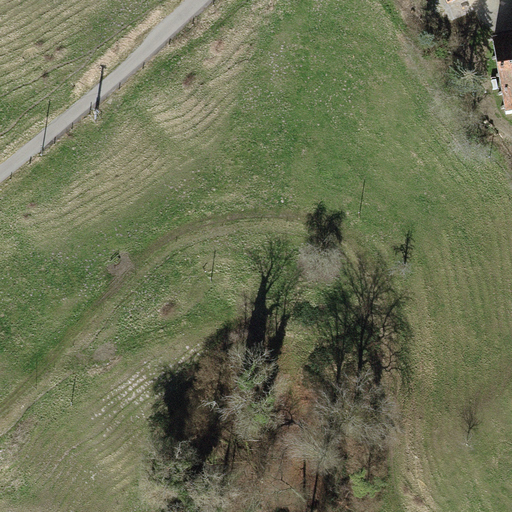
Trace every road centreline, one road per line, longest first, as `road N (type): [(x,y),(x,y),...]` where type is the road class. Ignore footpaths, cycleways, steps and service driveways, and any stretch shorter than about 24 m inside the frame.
road 1 (track): [(0,422),(37,392),(141,255),(209,217),(289,208),(358,227),(376,273),(397,353),(400,511)]
road 2 (unclassified): [(0,181),(205,0)]
